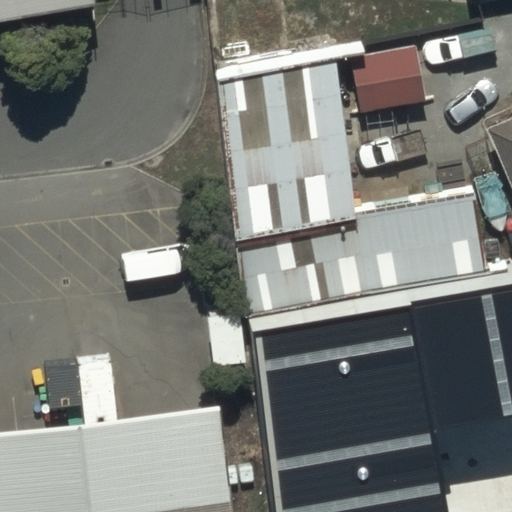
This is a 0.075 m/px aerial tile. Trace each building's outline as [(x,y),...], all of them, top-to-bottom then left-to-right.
[(0,0),(0,12),(92,1),(91,0),(0,0)] [(414,41),(347,53),(358,110),(424,97),(414,41)] [(327,57),(214,75),(253,309),(482,272),(468,187),(351,206),(327,57)] [(511,186),(511,113),(485,125),(511,186)] [(222,511),(211,404),(0,426),(0,511),(222,511)] [(511,491),(497,423),(398,444),(412,511),(471,511),(511,503),(511,491)]
